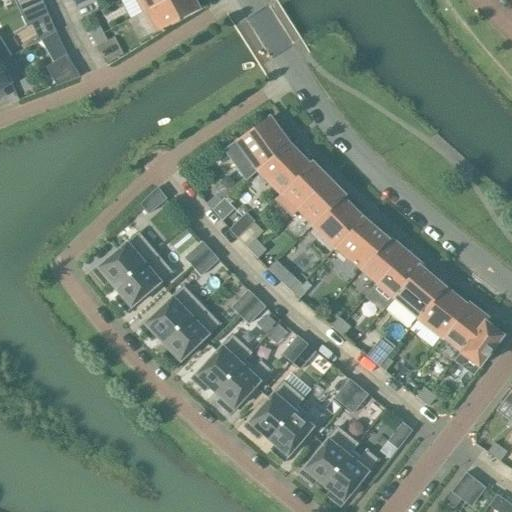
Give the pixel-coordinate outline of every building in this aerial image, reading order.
[(42,0),(32,0),(18,6),(22,14),(22,13),(43,4),(43,5),(44,4),(42,0)] [(136,0),(144,13),(167,0),(136,0)] [(194,0),(167,0),(144,13),(154,33),(199,9),(194,0)] [(94,40),(104,34),(100,27),(90,32),(94,40)] [(94,40),(97,46),(108,41),(104,34),(94,40)] [(23,76),(11,57),(0,63),(0,98),(6,95),(3,91),(14,84),(13,82),(23,76)] [(54,78),(53,78),(58,86),(81,77),(74,66),(74,67),(54,79),(54,78)] [(251,177),(258,170),(289,144),(270,118),(239,141),(230,148),(251,177)] [(258,170),(282,194),(276,199),(276,200),(313,164),(312,164),(310,166),(289,144),(258,170)] [(313,164),(276,200),(292,216),(328,180),(313,164)] [(328,180),(292,216),(298,211),(313,225),(343,195),(328,180)] [(167,199),(158,188),(148,197),(141,204),(149,214),(167,199)] [(343,195),(313,225),(336,249),(363,219),(342,198),(344,196),(343,195)] [(249,215),(235,230),(247,242),(261,227),(249,215)] [(363,219),(336,249),(361,270),(389,237),(388,237),(386,239),(363,219)] [(115,288),(156,253),(139,233),(94,271),(105,284),(108,280),(115,288)] [(389,237),(361,270),(377,284),(405,251),(389,237)] [(193,267),(211,252),(203,242),(185,258),(193,267)] [(405,251),(377,284),(394,298),(422,265),(405,251)] [(193,267),(201,276),(219,260),(211,252),(193,267)] [(115,288),(121,295),(117,298),(127,310),(172,272),(156,253),(115,288)] [(422,265),(394,298),(418,319),(444,288),(420,268),(422,266),(422,265)] [(293,294),(302,285),(293,277),(285,286),(293,294)] [(302,285),(293,294),(299,300),(307,291),(302,285)] [(163,343),(202,305),(184,287),(141,328),(153,339),(156,336),(163,343)] [(444,288),(418,319),(444,338),(470,304),(469,304),(467,306),(444,288)] [(257,298),(248,290),(231,307),(240,315),(257,298)] [(257,298),(240,315),(249,325),(266,307),(257,298)] [(470,304),(444,338),(461,352),(455,360),(456,361),(487,318),(470,304)] [(163,343),(169,350),(166,353),(177,365),(220,324),(202,305),(163,343)] [(487,318),(456,361),(473,374),(478,368),(480,367),(503,336),(485,322),(488,318),(487,318)] [(215,392),(252,353),(233,335),(193,378),(205,389),(208,386),(215,392)] [(306,343),(298,336),(282,354),(290,361),(306,343)] [(306,343),(290,361),(301,370),(316,352),(306,343)] [(215,392),(222,399),(219,402),(230,413),(270,370),(261,361),(255,368),(246,360),(252,353),(215,392)] [(344,406),(359,387),(350,379),(334,398),(344,406)] [(268,440),(304,399),(284,382),(246,426),(258,437),(261,433),(268,440)] [(344,406),(353,414),(369,395),(359,387),(344,406)] [(268,440),(276,446),(272,449),(285,460),(323,415),(313,407),(307,414),(298,406),(304,399),(268,440)] [(388,442),(397,449),(398,450),(413,431),(403,423),(388,442)] [(324,486),(358,444),(338,427),(301,473),(313,483),(316,480),(324,486)] [(511,432),(506,441),(499,436),(488,452),(508,465),(511,457),(511,432)] [(324,486),(331,492),(328,495),(341,506),(378,460),(367,452),(362,459),(353,451),(358,444),(324,486)] [(451,492),(452,493),(461,500),(476,481),(466,473),(451,492)]
